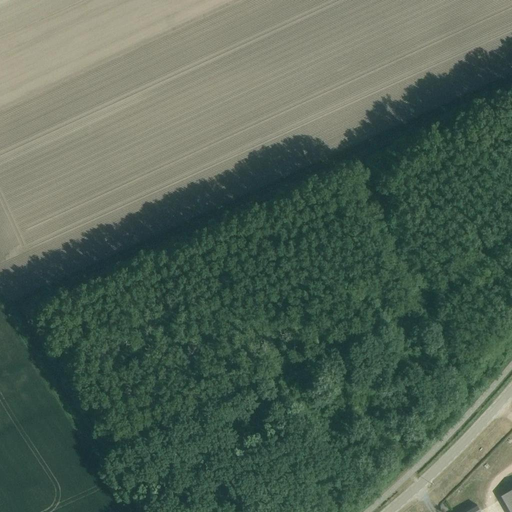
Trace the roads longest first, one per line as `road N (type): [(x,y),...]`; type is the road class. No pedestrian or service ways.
road 1 (track): [(136,511),(24,309),(511,86)]
road 2 (track): [(110,457),(421,311),(511,229)]
road 3 (track): [(352,159),(456,386),(476,405)]
road 4 (tertiary): [(388,511),(511,390)]
